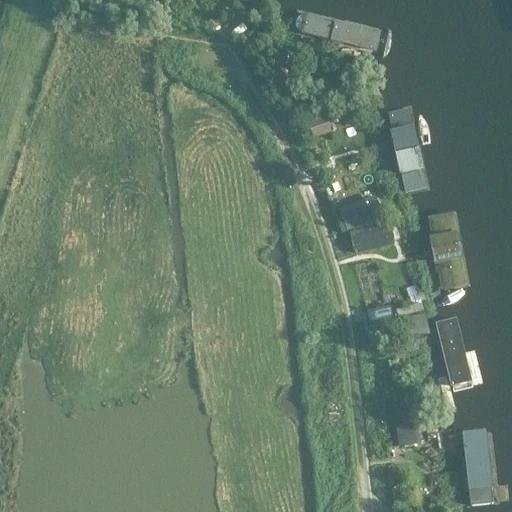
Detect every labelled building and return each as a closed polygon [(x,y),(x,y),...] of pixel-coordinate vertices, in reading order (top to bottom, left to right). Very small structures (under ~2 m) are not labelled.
[(298,16),(293,38),(377,56),(381,35),(298,16)] [(388,118),(407,200),(428,195),(409,113),(388,118)] [(335,116),(324,120),(328,132),(339,127),(335,116)] [(393,199),(363,206),(367,222),(397,214),(393,199)] [(429,223),(443,296),(472,291),(458,218),(429,223)] [(389,225),(351,234),(355,252),(393,243),(389,225)] [(406,318),(408,325),(399,326),(402,341),(429,336),(425,315),(406,318)] [(436,328),(455,398),(476,392),(457,322),(436,328)] [(402,402),(394,400),(392,408),(401,410),(402,402)] [(416,424),(388,428),(391,448),(419,444),(416,424)] [(464,438),(470,511),(494,510),(488,436),(464,438)]
